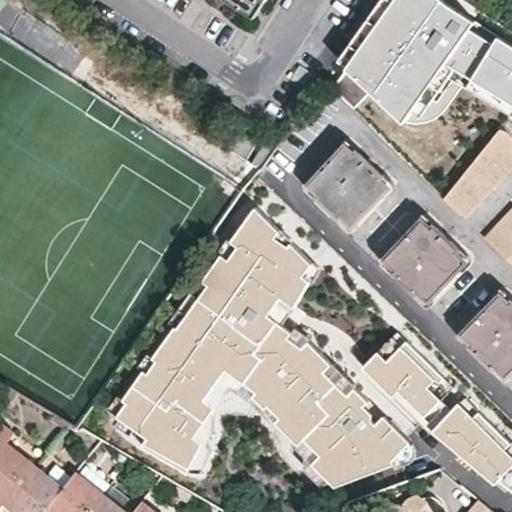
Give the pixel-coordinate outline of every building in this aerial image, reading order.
[(261,0),(233,0),(253,13),(261,0)] [(387,0),(345,66),(395,114),(459,27),(468,16),(444,0),(387,0)] [(459,27),(395,114),(409,119),(430,116),(444,102),(456,88),(463,78),(511,108),(511,47),(488,30),(485,38),(459,27)] [(122,61),(79,34),(73,45),(100,62),(92,73),(135,100),(149,78),(128,65),(126,65),(125,65),(124,64),(123,63),(122,62),(122,61)] [(225,136),(170,100),(156,123),(211,157),(248,180),(257,173),(263,166),(250,159),(247,163),(220,144),(222,141),(223,139),(225,136)] [(264,131),(239,115),(225,136),(223,139),(222,141),(248,158),(264,131)] [(447,198),(465,216),(511,164),(511,133),(501,132),(485,152),(465,176),(447,198)] [(356,224),(393,184),(385,178),(386,174),(361,150),(358,152),(350,145),(313,183),(321,191),(320,193),(345,219),(348,216),(356,224)] [(511,204),(485,235),(511,260),(511,204)] [(470,257),(460,249),(463,246),(438,223),(435,225),(427,217),(390,256),(398,264),(396,267),(422,290),(425,288),(433,296),(470,257)] [(511,367),(511,296),(510,298),(501,290),(463,329),(472,338),(470,341),(496,365),(499,363),(508,372),(511,367)] [(248,366),(180,318),(139,376),(148,382),(150,379),(158,384),(155,388),(132,422),(182,458),(248,366)] [(356,354),(330,332),(313,352),(340,374),(356,354)] [(158,384),(150,379),(148,382),(155,388),(158,384)] [(340,407),(322,396),(309,417),(308,417),(280,465),(328,494),(368,424),(351,414),(341,429),(338,435),(327,428),(331,423),(340,407)] [(511,426),(511,415),(500,404),(482,422),(500,439),(509,430),(511,426)] [(12,439),(7,436),(14,428),(0,416),(0,509),(39,462),(12,439)] [(341,429),(331,423),(327,428),(338,435),(341,429)] [(511,426),(509,430),(500,439),(511,451),(511,426)] [(126,453),(115,447),(110,457),(121,463),(126,453)] [(42,511),(67,483),(39,462),(0,509),(0,511),(42,511)] [(111,482),(87,462),(80,470),(79,469),(67,483),(42,511),(87,511),(105,491),(106,491),(105,490),(111,482)] [(136,470),(128,464),(119,475),(126,481),(136,470)] [(190,490),(175,482),(171,489),(185,498),(190,490)] [(131,511),(139,504),(114,484),(107,492),(106,491),(105,491),(87,511),(131,511)] [(441,506),(440,503),(438,500),(435,498),(429,497),(425,497),(421,498),(417,494),(410,497),(407,498),(403,503),(401,505),(396,504),(392,505),(386,509),(383,511),(442,511),(443,511),(443,509),(441,506)] [(163,511),(144,497),(139,504),(131,511),(163,511)] [(493,511),(478,499),(467,511),(493,511)]
